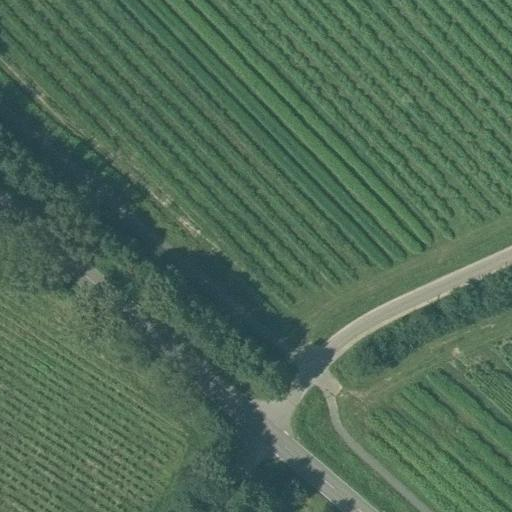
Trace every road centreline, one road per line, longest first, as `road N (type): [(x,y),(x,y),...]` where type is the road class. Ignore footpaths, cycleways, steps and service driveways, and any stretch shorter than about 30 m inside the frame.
road 1 (secondary): [(0,203),(265,429)]
road 2 (unclassified): [(511,255),(338,342),(265,429)]
road 3 (secondary): [(265,429),(359,511)]
